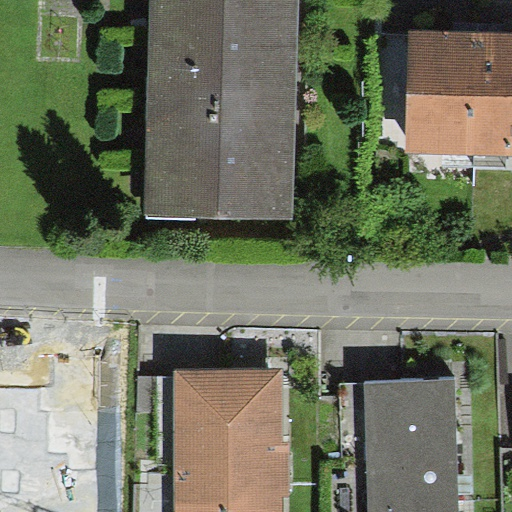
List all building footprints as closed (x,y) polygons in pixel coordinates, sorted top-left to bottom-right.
[(157,0),(155,83),(297,87),(299,0),(157,0)] [(476,155),(480,33),(413,31),(408,152),(476,155)] [(511,34),(480,33),(476,155),(511,155),(511,34)] [(297,87),(155,83),(147,213),(292,217),(297,87)] [(56,352),(7,352),(7,375),(0,374),(0,511),(122,511),(122,508),(98,508),(98,352),(56,352)] [(281,511),(282,371),(174,371),(173,511),(281,511)] [(455,511),(454,383),(342,385),(343,456),(368,455),(369,511),(455,511)]
